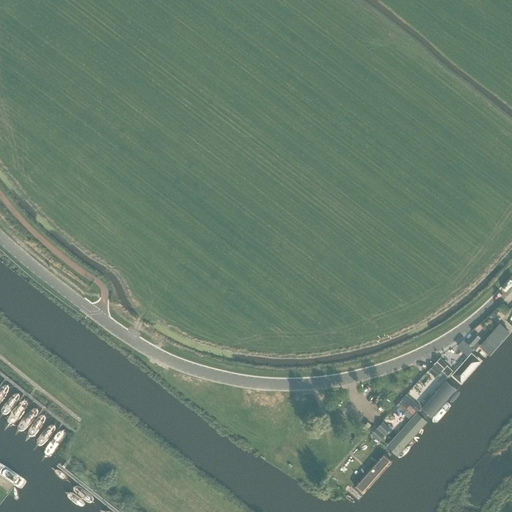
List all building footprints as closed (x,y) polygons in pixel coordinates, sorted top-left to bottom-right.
[(505,318),(481,346),(481,350),(486,350),(509,322),(508,318),(505,318)] [(480,338),(475,334),(467,342),(472,347),(480,338)] [(466,343),(463,341),(458,347),(461,349),(466,343)] [(480,351),(476,351),(452,375),(454,378),(458,380),(481,356),(480,351)] [(440,358),(434,365),(441,372),(447,377),(453,371),(447,366),(447,365),(440,358)] [(441,372),(434,365),(428,371),(436,378),(439,375),(445,381),(448,377),(447,377),(441,372)] [(452,382),(448,381),(421,410),(422,415),(427,415),(454,386),(452,382)] [(409,407),(402,400),(397,406),(405,412),(409,407)] [(420,417),(416,416),(390,445),(391,451),(396,449),(421,420),(420,417)] [(377,428),(384,435),(391,441),(396,434),(390,429),(383,422),(377,428)] [(379,442),(384,435),(377,428),(371,435),(379,442)] [(278,453),(282,447),(272,441),(268,447),(278,453)] [(391,457),(385,451),(357,481),(358,485),(364,486),(391,457)]
